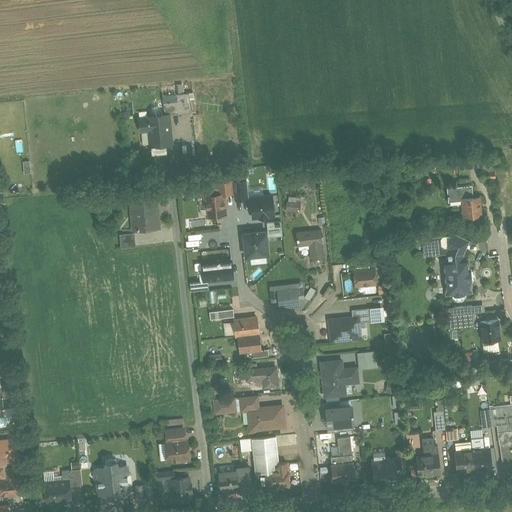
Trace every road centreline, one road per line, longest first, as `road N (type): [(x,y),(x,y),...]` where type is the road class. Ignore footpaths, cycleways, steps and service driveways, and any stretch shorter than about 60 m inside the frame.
road 1 (unclassified): [(511,484),(308,504)]
road 2 (track): [(228,0),(245,168)]
road 3 (residential): [(308,504),(297,355)]
road 4 (residential): [(279,321),(243,294),(233,215)]
